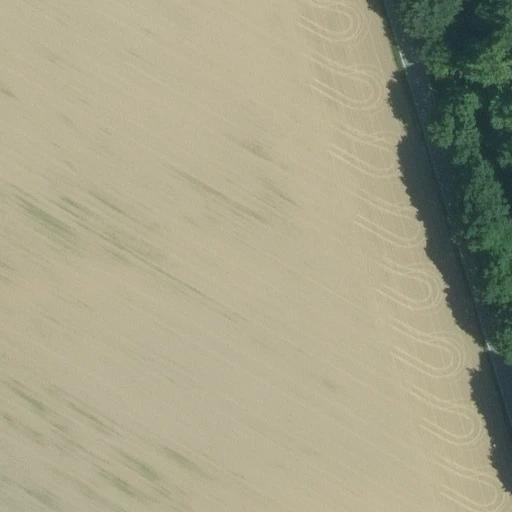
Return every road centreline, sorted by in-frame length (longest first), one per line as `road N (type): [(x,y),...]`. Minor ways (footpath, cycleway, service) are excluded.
road 1 (tertiary): [(511,388),(393,0)]
road 2 (unknown): [(496,153),(471,0)]
